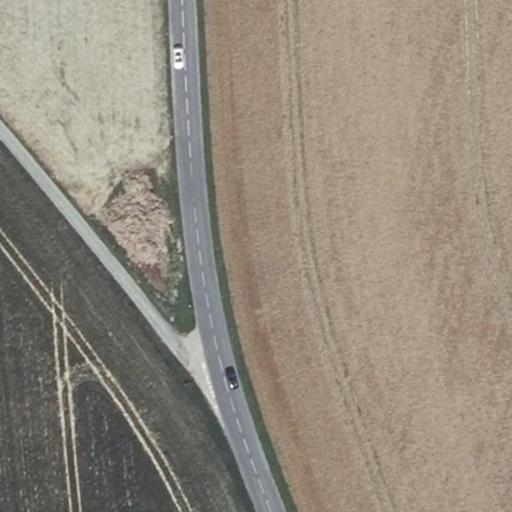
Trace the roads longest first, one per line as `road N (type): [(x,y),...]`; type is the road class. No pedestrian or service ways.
road 1 (tertiary): [(217,418),(172,181),(167,0)]
road 2 (unclassified): [(217,418),(0,136)]
